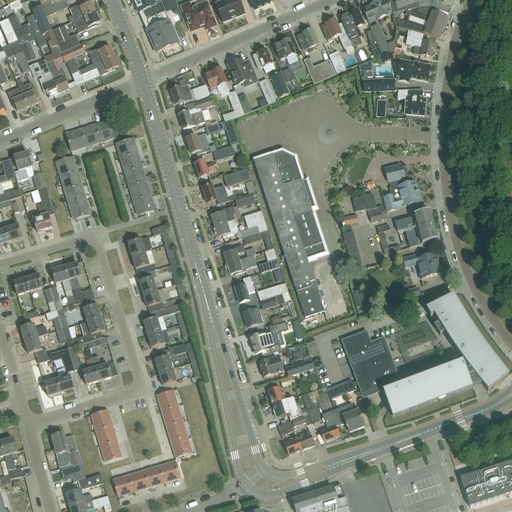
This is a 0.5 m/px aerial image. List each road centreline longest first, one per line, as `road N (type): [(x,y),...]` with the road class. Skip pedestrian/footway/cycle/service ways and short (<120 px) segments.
road 1 (residential): [(27,423),(128,393),(137,378),(95,237),(0,264)]
road 2 (tertiary): [(205,301),(142,81)]
road 3 (unclassified): [(511,344),(478,297),(457,245),(442,135)]
road 4 (residential): [(142,81),(332,0)]
road 5 (tertiary): [(205,301),(246,485)]
road 6 (tertiary): [(263,468),(205,301)]
road 7 (tertiary): [(501,401),(338,464)]
road 8 (unknown): [(339,307),(328,133)]
road 9 (residential): [(0,142),(142,81)]
road 10 (unclassified): [(442,135),(450,57),(469,0)]
